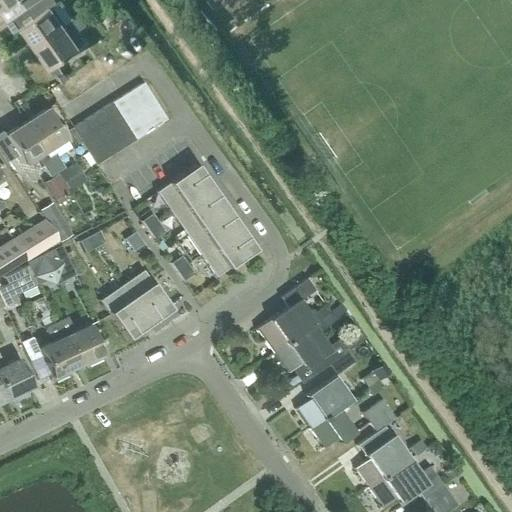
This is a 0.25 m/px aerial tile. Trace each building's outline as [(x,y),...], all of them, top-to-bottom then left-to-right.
[(74,18),(70,12),(61,0),(37,0),(26,8),(32,17),(20,26),(34,46),(62,26),(63,27),(70,22),(74,18)] [(74,30),(89,19),(84,12),(74,18),(70,22),(74,30)] [(62,26),(34,46),(48,66),(76,46),(63,27),(62,26)] [(140,83),(127,91),(140,112),(153,103),(140,83)] [(140,112),(127,91),(117,97),(130,118),(140,112)] [(117,97),(108,103),(121,124),(130,118),(117,97)] [(98,109),(111,130),(121,124),(108,103),(98,109)] [(150,128),(164,120),(153,103),(140,112),(150,128)] [(62,138),(43,108),(22,122),(41,151),(62,138)] [(101,136),(111,130),(98,109),(88,115),(101,136)] [(150,128),(140,112),(130,118),(141,134),(150,128)] [(88,115),(79,122),(92,142),(101,136),(88,115)] [(121,124),(132,140),(141,134),(130,118),(121,124)] [(54,173),(45,158),(41,151),(22,122),(1,135),(20,165),(30,158),(36,168),(39,166),(47,177),(54,173)] [(79,122),(69,128),(82,148),(92,142),(79,122)] [(122,147),(132,140),(121,124),(111,130),(122,147)] [(69,141),(75,137),(69,128),(63,131),(69,141)] [(112,153),(122,147),(111,130),(101,136),(112,153)] [(102,159),(112,153),(101,136),(92,142),(102,159)] [(93,165),(102,159),(92,142),(82,148),(93,165)] [(62,168),(52,153),(45,158),(54,173),(62,168)] [(153,192),(167,213),(204,187),(201,182),(203,181),(192,164),(153,192)] [(65,167),(55,174),(66,192),(77,185),(65,167)] [(45,180),(56,197),(52,200),(55,206),(68,197),(65,192),(54,174),(45,180)] [(207,186),(204,187),(167,213),(182,234),(219,208),(215,203),(218,202),(207,186)] [(49,203),(37,210),(57,243),(70,235),(49,203)] [(221,207),(219,208),(182,234),(197,255),(234,229),(230,224),(232,223),(221,207)] [(155,223),(149,214),(138,221),(144,230),(155,223)] [(41,220),(32,227),(10,240),(21,259),(44,245),(54,239),(41,220)] [(151,239),(161,232),(155,223),(144,230),(151,239)] [(236,228),(234,229),(197,255),(212,277),(249,252),(245,245),(247,244),(236,228)] [(86,236),(92,248),(101,243),(95,231),(86,236)] [(132,232),(121,239),(129,251),(140,244),(132,232)] [(82,253),(92,248),(86,236),(76,241),(82,253)] [(0,272),(21,259),(10,240),(0,246),(0,272)] [(25,265),(34,284),(35,285),(42,281),(52,285),(72,275),(58,245),(23,262),(25,265)] [(167,263),(174,272),(184,265),(178,256),(167,263)] [(11,296),(34,284),(25,265),(1,277),(4,284),(0,285),(0,304),(1,306),(3,310),(15,304),(11,296)] [(184,265),(174,272),(180,281),(190,274),(184,265)] [(139,270),(118,285),(145,324),(161,313),(159,311),(165,307),(139,270)] [(253,329),(256,334),(270,354),(298,334),(311,324),(327,313),(321,305),(312,312),(310,309),(303,313),(295,302),(311,290),(304,279),(277,297),(284,307),(265,321),(253,329)] [(123,339),(145,324),(118,285),(96,300),(123,339)] [(48,313),(36,318),(41,328),(53,323),(48,313)] [(327,313),(311,324),(298,334),(270,354),(284,373),(296,364),(299,368),(318,355),(325,350),(313,333),(332,320),(327,313)] [(64,317),(53,323),(73,366),(82,361),(84,365),(98,358),(96,354),(98,354),(84,325),(66,333),(65,330),(68,325),(64,317)] [(52,340),(34,348),(48,377),(50,377),(51,381),(65,374),(63,370),(73,366),(53,323),(41,328),(45,336),(51,337),(52,340)] [(356,329),(338,341),(345,350),(362,338),(356,329)] [(318,355),(324,365),(345,350),(338,341),(325,350),(318,355)] [(352,361),(345,350),(324,365),(332,376),(352,361)] [(27,387),(14,359),(0,365),(0,392),(2,398),(27,387)] [(369,373),(358,380),(364,388),(374,380),(369,373)] [(305,400),(292,409),(306,428),(334,408),(345,400),(328,377),(317,385),(302,396),(305,400)] [(379,387),(374,380),(364,388),(369,395),(379,387)] [(380,426),(392,418),(378,398),(359,412),(372,431),(380,426)] [(351,432),(334,408),(306,428),(319,447),(332,439),(335,443),(351,432)] [(364,459),(351,468),(365,488),(404,459),(405,459),(388,435),(387,435),(380,426),(372,431),(354,445),(364,459)] [(417,440),(406,447),(411,455),(422,447),(417,440)] [(404,459),(365,488),(379,507),(391,498),(394,502),(410,491),(413,489),(420,499),(439,486),(426,467),(415,474),(404,459)] [(458,472),(452,464),(442,471),(448,479),(458,472)] [(443,511),(453,505),(439,486),(420,499),(427,509),(422,511),(443,511)]
